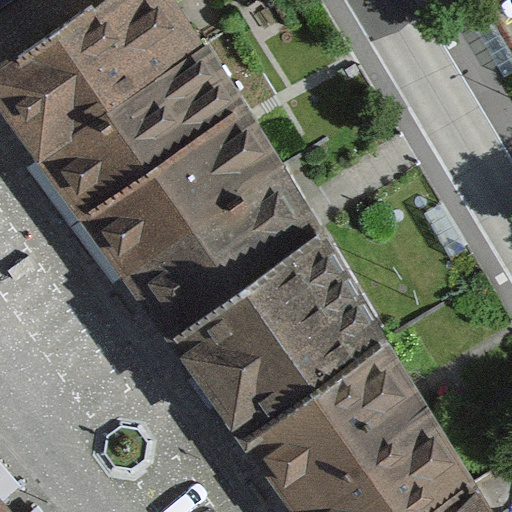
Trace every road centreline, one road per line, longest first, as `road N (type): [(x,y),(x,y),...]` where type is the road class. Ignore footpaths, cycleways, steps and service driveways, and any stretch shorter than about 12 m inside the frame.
road 1 (residential): [(378,0),(511,220)]
road 2 (residential): [(0,398),(87,511)]
